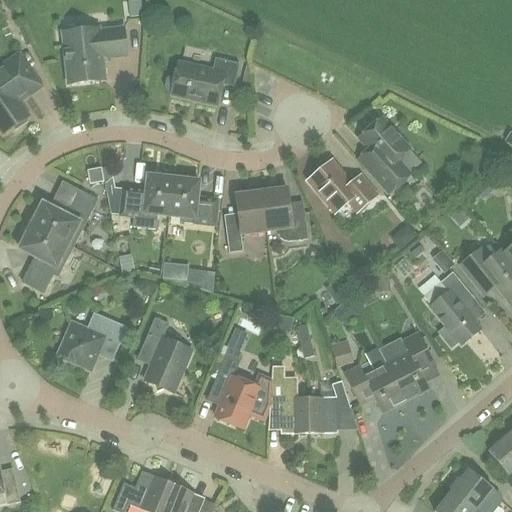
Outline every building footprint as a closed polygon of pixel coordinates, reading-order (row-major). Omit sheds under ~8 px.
[(100,28),(63,32),(69,84),(105,80),(103,62),(107,57),(127,55),(124,28),(100,31),(100,28)] [(0,67),(0,127),(3,133),(13,127),(15,130),(27,122),(25,119),(28,117),(17,101),(40,85),(19,54),(0,67)] [(172,94),(189,98),(189,96),(201,99),(200,101),(218,105),(223,84),(235,87),(240,63),(216,58),(213,70),(179,62),(176,76),(171,75),(167,77),(165,87),(168,90),(172,92),(172,94)] [(382,163),(371,172),(390,193),(411,174),(398,159),(410,148),(383,118),(360,138),(382,163)] [(309,180),(336,213),(349,202),(358,212),(378,195),(362,175),(352,184),(332,161),(309,180)] [(474,179),(484,178),(483,165),(474,166),(474,179)] [(102,167),(87,170),(90,184),(105,181),(102,167)] [(124,189),(106,187),(111,215),(121,216),(120,217),(133,219),(132,228),(157,230),(157,224),(158,218),(169,219),(174,178),(164,177),(162,173),(153,172),(150,175),(148,175),(147,191),(138,190),(124,189)] [(174,178),(169,219),(181,221),(181,223),(193,224),(193,225),(216,228),(219,199),(205,198),(198,197),(200,181),(198,181),(196,176),(187,175),(184,179),(174,178)] [(493,178),(485,186),(491,193),(500,185),(493,178)] [(288,189),(262,192),(268,230),(278,229),(279,233),(281,237),(285,240),(289,241),(309,239),(305,211),(291,213),(288,189)] [(34,213),(27,224),(74,248),(98,200),(79,190),(70,209),(68,208),(61,210),(60,212),(43,203),(40,210),(38,209),(35,212),(34,213)] [(268,230),(262,192),(236,196),(240,223),(226,225),(230,252),(244,251),(242,233),(268,230)] [(58,278),(74,248),(27,224),(25,229),(22,238),(20,242),(22,243),(19,249),(39,260),(35,267),(31,265),(22,283),(44,294),(53,275),(58,278)] [(407,225),(400,231),(410,242),(417,236),(407,225)] [(501,252),(511,266),(511,230),(506,235),(511,242),(511,248),(505,255),(502,251),(501,252)] [(420,246),(411,254),(415,258),(424,250),(420,246)] [(511,266),(501,252),(491,260),(482,250),(462,267),(480,289),(490,280),(507,300),(511,295),(511,266)] [(186,283),(207,285),(208,273),(188,270),(186,283)] [(482,329),(464,307),(474,299),(453,274),(423,298),(446,326),(437,334),(450,349),(459,342),(462,345),(482,329)] [(391,289),(390,275),(378,276),(379,290),(391,289)] [(142,286),(145,293),(153,296),(158,283),(146,278),(142,286)] [(324,289),(336,306),(348,297),(336,281),(324,289)] [(95,313),(88,329),(73,323),(59,356),(92,370),(102,346),(117,352),(128,327),(95,313)] [(294,319),(279,315),(276,330),(291,333),(294,319)] [(170,324),(156,318),(143,347),(156,353),(145,381),(155,385),(158,392),(165,389),(174,393),(193,350),(164,338),(170,324)] [(304,359),(315,356),(307,325),(297,328),(304,359)] [(408,351),(386,363),(387,365),(406,402),(429,389),(417,368),(432,360),(418,335),(403,344),(408,351)] [(354,361),(349,346),(332,351),(337,366),(354,361)] [(384,414),(406,402),(387,365),(386,363),(377,348),(364,355),(368,363),(346,375),(359,400),(372,392),(384,414)] [(265,421),(271,407),(272,380),(258,374),(253,385),(234,377),(240,362),(226,356),(215,383),(228,389),(216,417),(243,429),(250,414),(265,421)] [(281,435),(310,434),(309,398),(298,398),(298,385),(297,382),(295,379),(291,378),(272,379),(272,380),(271,407),(281,407),(281,435)] [(309,398),(310,434),(338,434),(337,414),(351,409),(342,382),(332,385),(337,398),(309,398)] [(511,472),(511,438),(509,435),(488,452),(508,476),(511,472)] [(469,470),(451,492),(476,511),(491,511),(501,501),(499,494),(493,489),(469,470)] [(125,511),(129,504),(146,511),(156,511),(169,482),(168,482),(161,479),(143,471),(136,487),(124,483),(113,510),(118,511),(125,511)] [(0,506),(21,502),(15,476),(1,479),(0,472),(0,506)] [(169,482),(156,511),(194,511),(187,509),(194,493),(169,482)] [(451,492),(434,511),(474,511),(475,511),(476,511),(451,492)] [(212,511),(215,505),(204,501),(199,511),(212,511)]
